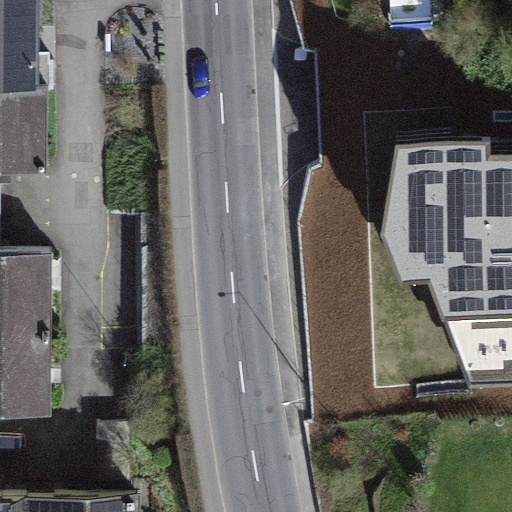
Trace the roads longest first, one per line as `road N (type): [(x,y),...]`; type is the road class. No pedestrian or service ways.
road 1 (tertiary): [(266,511),(230,244),(217,0)]
road 2 (unknown): [(251,400),(58,416),(0,436)]
